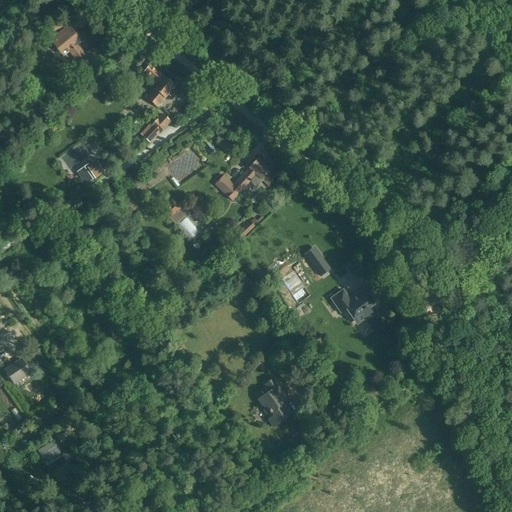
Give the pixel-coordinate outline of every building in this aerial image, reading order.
[(82,41),(68,25),(57,35),(59,38),(53,42),(63,56),(69,51),(85,70),(94,64),(93,63),(101,57),(93,49),(85,55),(77,45),(82,41)] [(146,98),(158,108),(167,97),(168,98),(171,97),(176,92),(175,89),(174,88),(176,86),(150,65),(143,73),(157,85),(146,98)] [(141,134),(150,143),(171,123),(162,114),(152,126),(150,124),(141,134)] [(46,131),(45,132),(47,135),(49,133),(51,135),(57,129),(55,128),(51,123),(45,129),(46,131)] [(182,151),(171,159),(173,162),(184,154),(182,151)] [(277,177),(258,159),(249,168),(233,186),(223,176),(215,185),(232,201),(256,175),(268,186),(277,177)] [(88,165),(76,173),(86,186),(95,179),(95,180),(105,173),(96,162),(89,167),(88,165)] [(166,215),(170,219),(188,203),(184,199),(166,215)] [(194,239),(200,233),(185,218),(179,224),(194,239)] [(254,218),(233,237),(238,242),(259,222),(254,218)] [(330,270),(315,247),(304,255),(320,277),(330,270)] [(347,309),(355,321),(363,316),(366,320),(375,313),(370,307),(374,304),(364,290),(356,295),(358,297),(351,302),(343,291),(331,299),(341,313),(347,309)] [(106,329),(114,339),(129,328),(121,318),(106,329)] [(14,384),(31,373),(22,360),(5,371),(14,384)] [(281,401),(287,397),(275,378),(265,385),(269,392),(258,399),(271,418),(268,420),(273,427),(281,422),(280,421),(283,419),(284,420),(292,415),(284,404),(283,404),(281,401)] [(54,448),(41,455),(46,465),(59,458),(54,448)]
